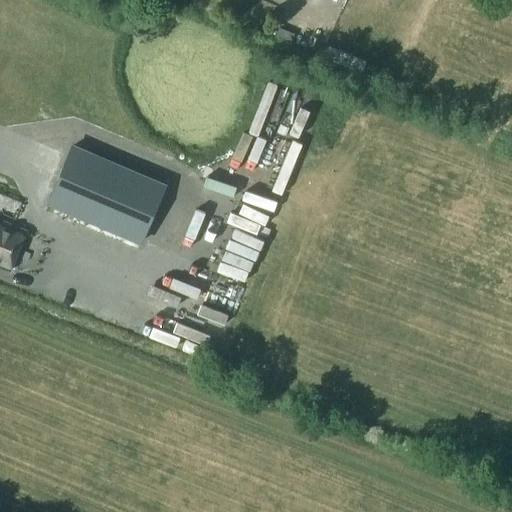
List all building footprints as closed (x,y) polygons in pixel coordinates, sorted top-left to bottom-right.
[(69,144),(46,201),(143,240),(166,184),(69,144)] [(322,159),(356,162),(357,152),(323,149),(322,159)] [(200,192),(173,212),(181,222),(208,201),(200,192)] [(0,266),(10,271),(26,231),(0,219),(0,266)] [(259,237),(229,240),(230,252),(260,249),(259,237)] [(194,248),(195,258),(224,254),(222,243),(194,248)] [(144,275),(141,284),(174,297),(177,288),(144,275)]
